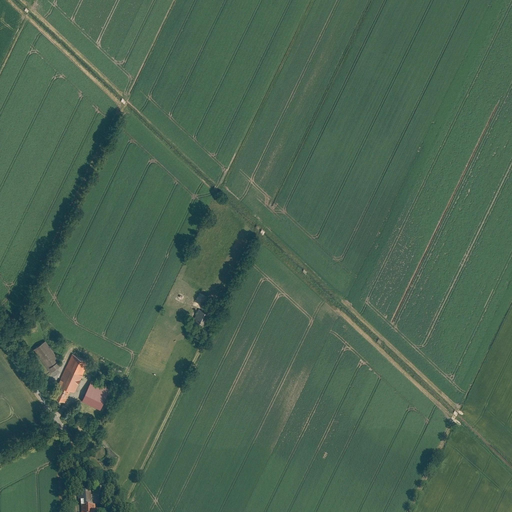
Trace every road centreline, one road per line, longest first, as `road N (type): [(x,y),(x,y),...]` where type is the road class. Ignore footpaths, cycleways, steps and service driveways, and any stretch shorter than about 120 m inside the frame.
road 1 (track): [(122,509),(257,234)]
road 2 (track): [(0,334),(119,99)]
